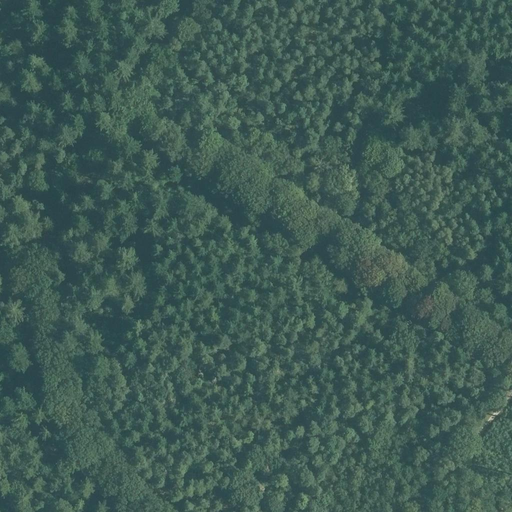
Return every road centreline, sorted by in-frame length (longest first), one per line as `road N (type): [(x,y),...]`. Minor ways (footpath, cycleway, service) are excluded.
road 1 (track): [(35,252),(140,113),(511,360)]
road 2 (track): [(141,511),(67,417),(38,306),(35,252)]
road 3 (track): [(65,0),(50,51),(48,98),(58,139),(89,180)]
road 4 (track): [(511,395),(413,511)]
road 5 (track): [(217,0),(140,113)]
road 6 (track): [(35,252),(20,335),(0,365)]
